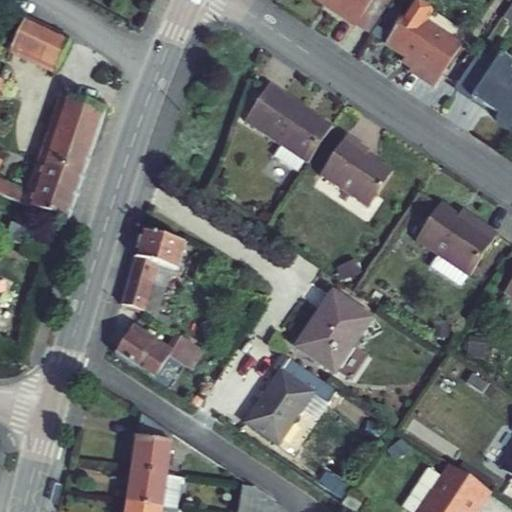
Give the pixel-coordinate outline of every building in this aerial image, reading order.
[(314,0),(355,27),(373,0),(314,0)] [(369,36),(393,0),(373,0),(355,27),(369,36)] [(511,1),(501,20),(511,26),(511,1)] [(413,2),(385,44),(405,57),(415,63),(410,70),(434,87),(460,47),(425,24),(432,14),(430,7),(421,2),(414,3),(413,2)] [(71,42),(26,20),(11,52),(56,73),(71,42)] [(472,98),(496,63),(479,52),(454,90),(497,119),(500,115),(488,106),(486,108),(472,98)] [(486,108),(488,106),(500,115),(497,119),(496,121),(511,131),(511,73),(510,72),(511,68),(511,64),(500,56),(496,63),(472,98),(486,108)] [(415,63),(405,57),(401,64),(410,70),(415,63)] [(304,162),(307,165),(332,127),(270,85),(245,123),(281,147),(274,157),(297,172),(304,162)] [(61,219),(72,223),(89,170),(109,111),(60,95),(28,192),(0,179),(0,164),(2,161),(0,160),(0,195),(29,209),(61,219)] [(347,136),(320,176),(368,208),(393,172),(367,154),(369,151),(347,136)] [(439,256),(430,268),(460,288),(468,275),(470,276),(497,236),(461,212),(458,217),(441,205),(416,241),(439,256)] [(31,230),(11,223),(6,241),(26,248),(31,230)] [(143,232),(122,307),(143,313),(169,331),(173,318),(158,313),(170,270),(179,272),(187,244),(143,232)] [(298,349),(335,373),(369,320),(334,296),(298,349)] [(131,332),(115,356),(155,382),(169,358),(191,371),(204,350),(178,335),(166,354),(131,332)] [(275,369),(281,374),(247,424),(279,445),(312,395),(328,405),(337,391),(284,356),(275,369)] [(138,438),(133,472),(167,477),(172,436),(141,416),(138,438)] [(511,457),(511,452),(500,470),(508,474),(506,466),(511,457)] [(479,511),(492,494),(450,466),(442,478),(430,470),(404,510),(407,511),(479,511)] [(133,472),(129,504),(178,511),(183,479),(167,477),(133,472)] [(238,511),(273,511),(275,504),(254,489),(242,488),(238,511)] [(359,511),(363,505),(349,496),(342,505),(352,511),(353,511),(354,511),(359,511)]
